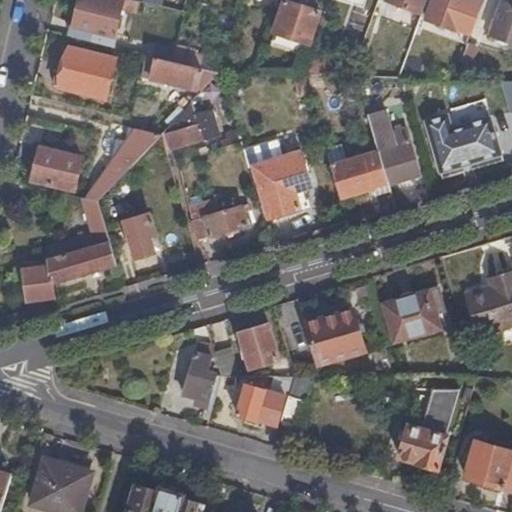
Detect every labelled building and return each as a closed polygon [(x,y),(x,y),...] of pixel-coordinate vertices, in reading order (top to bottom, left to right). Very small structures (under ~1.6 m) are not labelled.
[(79,0),(71,36),(111,46),(120,9),(136,13),(139,2),(131,0),(79,0)] [(320,12),(284,0),(273,36),(308,47),(320,12)] [(420,13),(424,0),(386,0),(386,1),(420,13)] [(468,0),(433,0),(427,20),(458,31),(468,0)] [(511,42),(511,5),(502,2),(490,36),(511,42)] [(155,46),(153,57),(170,61),(174,48),(175,44),(169,43),(167,49),(155,46)] [(116,57),(70,46),(61,88),(107,98),(116,57)] [(170,61),(208,70),(211,61),(193,56),(194,53),(174,48),(170,61)] [(203,90),(219,73),(208,70),(170,61),(153,57),(146,55),(141,76),(195,90),(196,88),(203,90)] [(511,113),(511,112),(511,80),(502,80),(511,113)] [(192,102),(162,134),(163,140),(169,139),(171,148),(203,139),(192,102)] [(387,180),(388,183),(419,173),(408,140),(387,146),(385,139),(387,136),(385,131),(389,129),(384,111),(368,116),(379,151),(387,180)] [(447,115),(424,122),(439,173),(501,154),(490,117),(451,128),(447,115)] [(98,201),(160,135),(127,128),(123,144),(115,143),(110,166),(88,199),(98,201)] [(276,144),(252,147),(254,160),(278,157),(276,144)] [(38,161),(41,147),(34,145),(31,159),(38,161)] [(83,156),(41,147),(38,161),(31,159),(27,180),(75,191),(83,156)] [(314,183),(304,150),(252,165),(268,218),(299,209),(293,189),(314,183)] [(331,165),(341,198),(375,188),(374,184),(387,180),(379,151),(331,165)] [(52,282),(117,264),(98,201),(88,199),(82,197),(92,234),(46,246),(49,265),(24,269),(29,300),(46,297),(46,294),(54,292),(52,282)] [(192,220),(198,240),(248,224),(245,212),(250,210),(248,204),(192,220)] [(149,213),(124,221),(135,256),(155,250),(150,235),(155,233),(149,213)] [(498,286),(491,288),(466,295),(478,337),(511,327),(511,274),(496,279),(498,286)] [(489,281),(491,288),(498,286),(496,279),(489,281)] [(358,300),(367,297),(365,288),(356,290),(358,300)] [(445,310),(439,288),(385,304),(395,341),(440,328),(435,313),(445,310)] [(354,310),(307,323),(319,365),(366,351),(354,310)] [(268,324),(240,333),(251,369),(279,361),(268,324)] [(222,377),(240,377),(231,348),(214,352),(217,360),(222,377)] [(202,418),(209,420),(221,379),(212,376),(217,360),(197,354),(184,396),(194,399),(199,400),(197,406),(205,408),(202,418)] [(294,377),(281,423),(299,428),(314,377),(294,377)] [(286,397),(246,386),(237,416),(257,422),(257,421),(277,427),(286,397)] [(458,389),(433,389),(430,400),(421,399),(413,426),(409,425),(399,458),(439,470),(448,436),(446,435),(458,389)] [(430,400),(433,389),(424,389),(421,399),(430,400)] [(466,478),(511,491),(511,452),(476,442),(466,478)] [(81,511),(92,474),(45,460),(32,506),(53,511),(81,511)] [(1,511),(12,475),(0,471),(0,511),(1,511)] [(202,511),(204,505),(136,485),(127,511),(202,511)]
